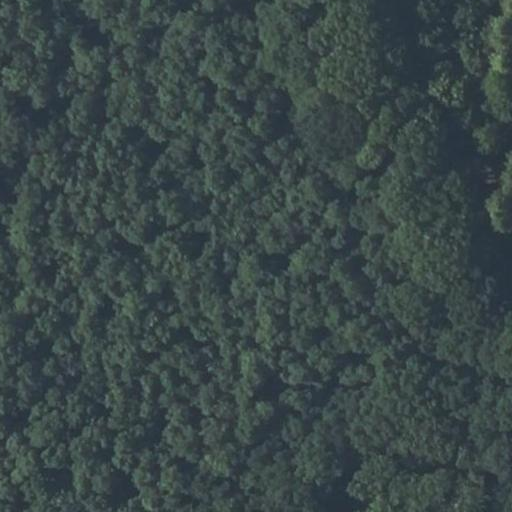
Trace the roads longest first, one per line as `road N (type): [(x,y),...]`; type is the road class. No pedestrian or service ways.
road 1 (track): [(99,0),(28,216),(25,303),(97,511)]
road 2 (track): [(348,511),(511,404)]
